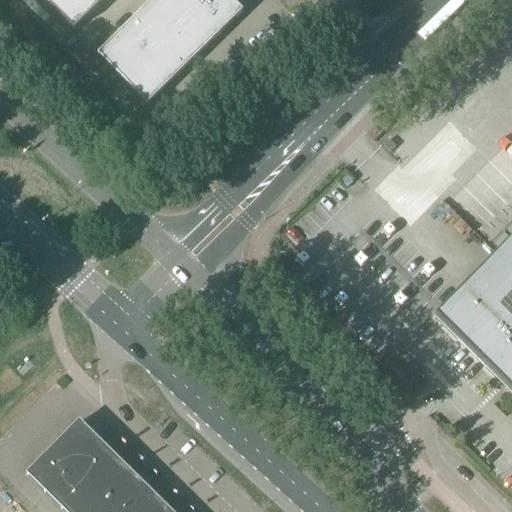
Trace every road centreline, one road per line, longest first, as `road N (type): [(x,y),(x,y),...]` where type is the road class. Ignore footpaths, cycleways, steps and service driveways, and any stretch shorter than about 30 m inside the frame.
road 1 (tertiary): [(178,269),(376,68)]
road 2 (secondary): [(121,326),(313,511)]
road 3 (secondary): [(355,456),(178,269)]
road 4 (secondary): [(178,269),(0,99)]
road 5 (unclassified): [(489,511),(414,412),(355,456)]
road 6 (secondary): [(0,210),(121,326)]
road 7 (unclassified): [(216,511),(116,412)]
